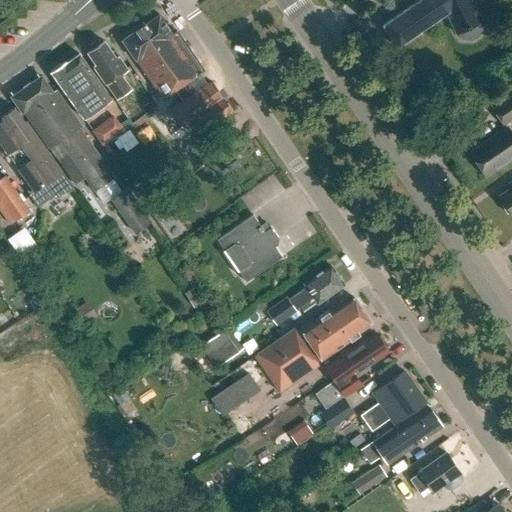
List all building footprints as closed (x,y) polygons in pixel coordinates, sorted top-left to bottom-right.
[(479,23),(481,22),(470,0),(419,0),(381,27),(396,49),(446,14),(455,34),(457,33),(460,40),(470,41),(477,38),(482,29),(479,23)] [(161,18),(123,43),(163,101),(175,93),(183,104),(171,112),(183,130),(195,122),(204,135),(234,115),(213,85),(209,88),(201,76),(205,73),(178,34),(174,37),(161,18)] [(107,88),(117,103),(131,93),(121,78),(128,74),(118,59),(116,61),(104,44),(102,45),(96,42),(88,47),(89,54),(87,55),(96,67),(93,69),(106,88),(107,88)] [(51,74),(84,121),(111,102),(79,57),(65,66),(64,64),(51,74)] [(41,79),(11,99),(22,115),(24,114),(48,150),(59,142),(85,180),(103,167),(78,130),(80,128),(55,92),(52,95),(41,79)] [(511,97),(493,111),(503,126),(511,119),(511,97)] [(0,145),(31,192),(27,195),(36,209),(54,198),(55,200),(70,191),(27,125),(22,123),(14,110),(1,119),(3,122),(0,123),(0,145)] [(469,154),(486,177),(511,159),(511,136),(506,129),(469,154)] [(29,212),(5,176),(0,179),(0,212),(9,226),(29,212)] [(511,187),(499,197),(511,215),(511,187)] [(126,189),(111,200),(135,234),(150,223),(126,189)] [(253,216),(217,241),(224,251),(221,253),(236,274),(239,272),(246,282),(282,258),(275,248),(277,246),(278,239),(270,226),(263,231),(253,216)] [(13,257),(30,246),(17,227),(0,239),(13,257)] [(266,312),(276,325),(296,311),(295,310),(313,298),(317,304),(343,286),(330,267),(304,285),(306,288),(288,300),(286,298),(266,312)] [(363,314),(351,296),(344,302),(329,313),(326,312),(297,332),(294,329),(255,356),(260,363),(258,364),(264,373),(266,371),(281,392),(314,369),(317,361),(320,359),(321,360),(350,339),(349,338),(370,323),(368,321),(366,315),(363,314)] [(70,311),(79,326),(96,315),(87,301),(70,311)] [(226,328),(200,346),(215,367),(241,350),(230,334),(244,325),(239,318),(226,328)] [(387,345),(380,335),(378,337),(376,334),(375,335),(376,336),(363,345),(362,342),(338,359),(339,360),(325,369),(345,397),(360,386),(352,374),(387,349),(385,347),(387,345)] [(371,393),(378,402),(359,416),(370,432),(389,419),(393,424),(424,403),(403,372),(371,393)] [(210,400),(222,418),(259,392),(247,374),(210,400)] [(321,415),(330,428),(352,413),(343,399),(321,415)] [(426,438),(442,427),(439,424),(439,422),(436,417),(434,417),(428,408),(393,432),(391,428),(371,442),(384,460),(393,454),(400,456),(419,443),(421,443),(424,441),(426,438)] [(281,423),(296,444),(312,433),(298,412),(281,423)] [(459,474),(460,473),(446,453),(419,471),(420,473),(409,480),(419,494),(429,487),(433,492),(442,485),(445,488),(448,490),(452,490),(460,484),(461,481),(461,477),(459,474)] [(357,480),(365,492),(386,477),(378,465),(357,480)]
